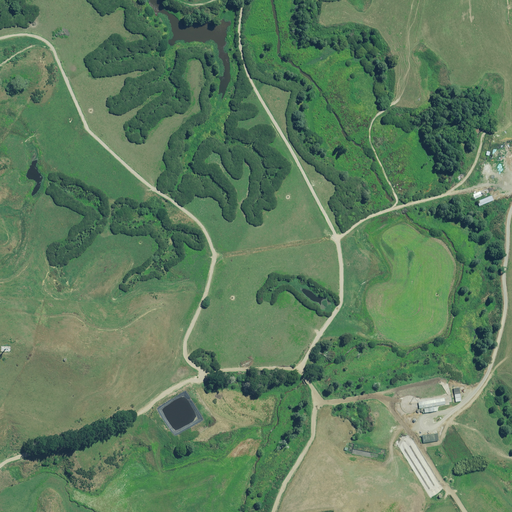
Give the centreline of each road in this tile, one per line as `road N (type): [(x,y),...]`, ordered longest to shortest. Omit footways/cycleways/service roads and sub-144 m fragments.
road 1 (track): [(511,188),(460,189),(337,234),(331,312),(302,373),(313,406),(309,437),(282,469),(267,511)]
road 2 (track): [(463,511),(384,399),(312,401)]
